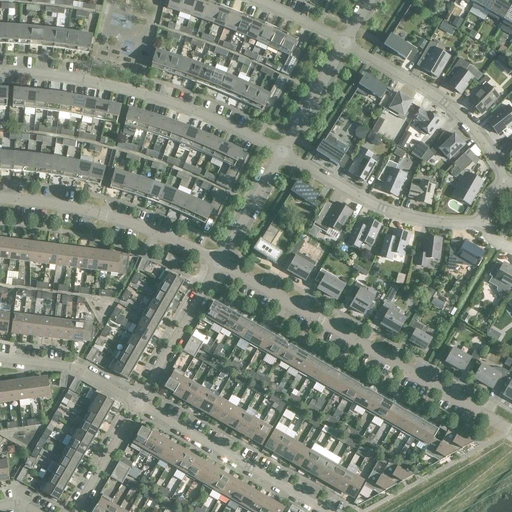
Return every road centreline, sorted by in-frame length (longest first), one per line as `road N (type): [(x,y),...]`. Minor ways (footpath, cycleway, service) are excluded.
road 1 (residential): [(511,431),(217,264)]
road 2 (residential): [(0,68),(131,89),(283,153)]
road 3 (residential): [(0,196),(97,212),(217,264)]
road 4 (residential): [(331,511),(137,398)]
road 5 (residential): [(509,186),(495,158),(443,102),(345,42)]
road 6 (residential): [(485,223),(438,224),(377,207),(283,153)]
road 7 (residential): [(137,398),(217,264)]
road 8 (residential): [(137,398),(73,366),(0,358)]
road 9 (residential): [(74,511),(137,398)]
road 10 (residential): [(217,264),(283,153)]
road 11 (residential): [(283,153),(345,42)]
